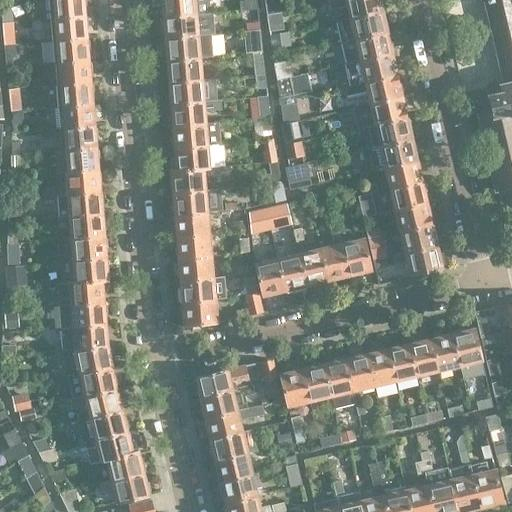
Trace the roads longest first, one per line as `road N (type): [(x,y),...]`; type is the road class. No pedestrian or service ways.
road 1 (residential): [(153,363),(119,0)]
road 2 (residential): [(153,363),(479,284)]
road 3 (residential): [(479,284),(413,0)]
road 4 (residential): [(191,511),(153,363)]
